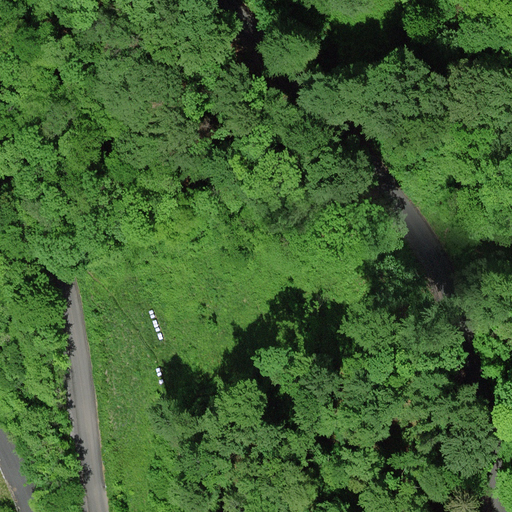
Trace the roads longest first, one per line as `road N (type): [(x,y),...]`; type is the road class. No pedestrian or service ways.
road 1 (unclassified): [(224,0),(360,152),(442,268),(477,380),(499,511)]
road 2 (unclassified): [(98,511),(74,319),(0,52)]
